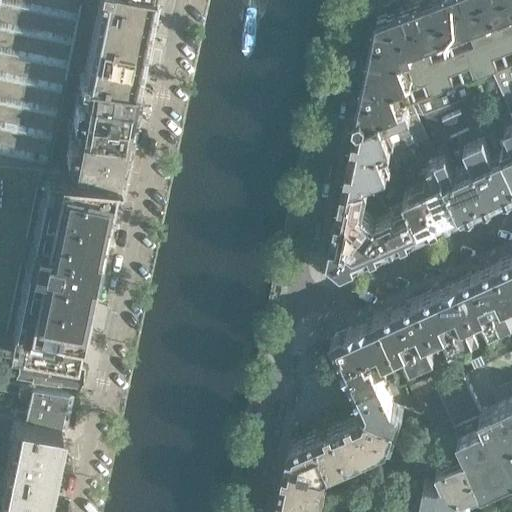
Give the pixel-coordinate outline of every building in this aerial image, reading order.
[(148,0),(0,0),(0,157),(48,162),(67,70),(82,73),(132,80),(148,0)] [(511,0),(415,0),(379,14),(377,18),(355,123),(414,100),(472,78),(511,62),(511,0)] [(511,62),(493,70),(507,101),(511,99),(511,62)] [(136,100),(140,82),(132,80),(82,73),(80,82),(89,84),(87,93),(136,100)] [(511,165),(504,147),(472,78),(414,100),(432,139),(438,154),(463,208),(511,185),(511,165)] [(132,118),(136,100),(87,93),(86,102),(76,100),(75,109),(132,118)] [(412,146),(432,139),(414,100),(355,123),(342,184),(369,173),(416,155),(412,146)] [(128,135),(132,118),(75,109),(73,118),(81,120),(80,128),(128,135)] [(124,153),(128,135),(80,128),(78,138),(69,137),(68,146),(124,153)] [(120,171),(124,153),(68,146),(66,155),(75,155),(74,165),(113,170),(120,171)] [(463,208),(438,154),(428,158),(436,175),(427,179),(444,217),(463,208)] [(111,179),(113,170),(74,165),(48,162),(0,157),(0,349),(20,353),(21,347),(27,318),(80,329),(85,305),(83,304),(86,287),(88,287),(89,283),(87,283),(91,265),(93,266),(94,261),(88,260),(92,243),(97,244),(98,240),(96,240),(100,222),(102,222),(103,219),(101,218),(104,201),(106,201),(107,197),(105,197),(109,179),(111,179)] [(444,217),(427,179),(424,172),(415,176),(418,183),(405,189),(410,199),(422,227),(444,217)] [(366,206),(372,179),(369,173),(342,184),(339,202),(363,221),(371,210),(366,206)] [(422,227),(410,199),(376,214),(377,220),(372,227),(390,241),(422,227)] [(335,257),(363,221),(339,202),(328,251),(335,257)] [(390,241),(372,227),(377,220),(376,214),(371,210),(363,221),(335,257),(342,263),(390,241)] [(511,251),(497,259),(511,291),(511,251)] [(511,295),(511,291),(497,259),(477,267),(501,320),(511,315),(504,299),(511,295)] [(501,320),(477,267),(457,276),(474,313),(483,309),(491,325),(501,320)] [(474,313),(457,276),(438,285),(462,338),(472,333),(465,317),(474,313)] [(462,338),(438,285),(418,294),(435,331),(444,327),(451,343),(462,338)] [(435,331),(418,294),(398,303),(422,356),(433,351),(425,335),(435,331)] [(422,356),(398,303),(379,312),(395,349),(405,344),(412,361),(422,356)] [(395,349),(379,312),(359,321),(379,367),(390,362),(386,353),(395,349)] [(79,330),(80,329),(27,318),(21,347),(75,359),(78,344),(81,330),(79,330)] [(379,367),(359,321),(331,334),(355,384),(381,372),(382,374),(393,369),(390,362),(379,367)] [(494,356),(511,347),(511,344),(510,340),(490,349),(494,356)] [(474,365),(494,356),(490,349),(471,358),(474,365)] [(45,378),(49,358),(21,353),(16,373),(45,378)] [(80,384),(84,364),(49,358),(45,378),(80,384)] [(454,374),(460,371),(474,365),(471,358),(451,367),(454,374)] [(434,383),(454,374),(451,367),(431,376),(434,383)] [(511,471),(511,392),(476,408),(460,371),(454,374),(434,383),(433,384),(463,449),(465,448),(482,485),(511,471)] [(394,401),(382,374),(381,372),(355,384),(363,401),(364,405),(395,417),(400,404),(394,401)] [(415,392),(433,384),(434,383),(431,376),(412,385),(415,392)] [(68,409),(72,391),(19,381),(17,389),(29,392),(27,400),(68,409)] [(441,402),(433,384),(417,391),(425,409),(441,402)] [(64,425),(68,409),(27,400),(25,409),(14,406),(12,414),(60,424),(64,425)] [(386,439),(395,417),(364,405),(363,401),(360,409),(345,415),(361,450),(386,439)] [(448,417),(441,402),(425,409),(432,424),(447,417),(448,417)] [(41,511),(60,424),(12,414),(0,411),(0,511),(4,511),(41,511)] [(361,450),(345,415),(318,427),(334,462),(361,450)] [(334,462),(318,427),(289,440),(285,457),(323,466),(334,462)] [(465,448),(463,449),(437,461),(447,483),(455,479),(462,492),(464,493),(482,485),(465,448)] [(318,500),(321,484),(323,474),(321,474),(323,467),(323,466),(285,457),(276,503),(319,511),(331,511),(333,503),(318,500)] [(458,511),(461,500),(462,492),(455,479),(447,483),(437,461),(426,466),(420,496),(419,504),(412,503),(410,511),(458,511)] [(319,511),(276,503),(274,511),(319,511)]
